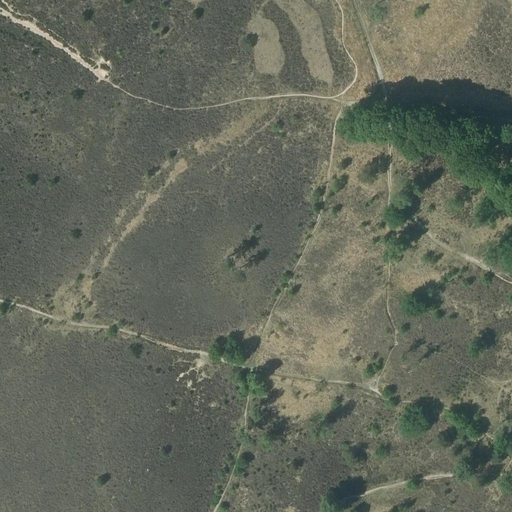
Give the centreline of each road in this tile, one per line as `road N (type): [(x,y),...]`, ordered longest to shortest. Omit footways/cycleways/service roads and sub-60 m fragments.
road 1 (track): [(329,99),(303,94),(165,107),(128,94),(0,9)]
road 2 (track): [(0,298),(250,369)]
road 3 (track): [(511,120),(387,102),(354,0)]
